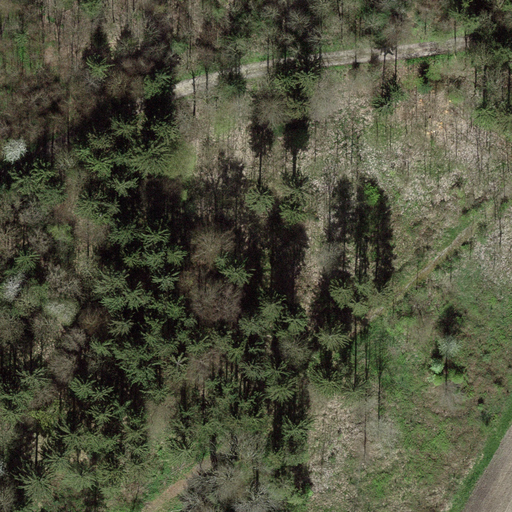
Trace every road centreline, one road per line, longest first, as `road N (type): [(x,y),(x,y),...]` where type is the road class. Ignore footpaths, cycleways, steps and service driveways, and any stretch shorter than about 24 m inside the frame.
road 1 (track): [(0,181),(208,81),(511,39)]
road 2 (track): [(511,185),(456,249),(146,511)]
